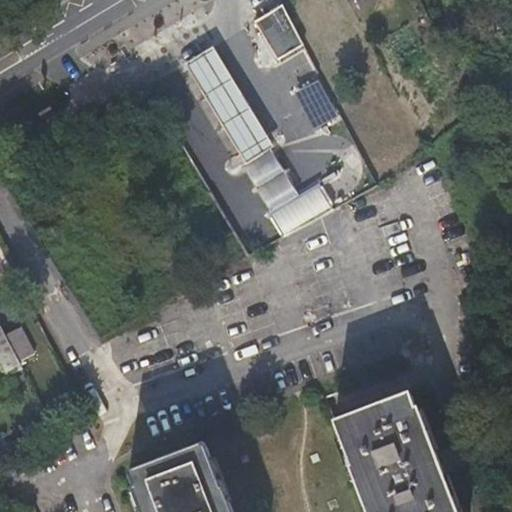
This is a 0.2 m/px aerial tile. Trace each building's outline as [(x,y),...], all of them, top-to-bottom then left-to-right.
[(302,44),(280,5),(253,20),(275,59),(302,44)] [(216,53),(187,72),(191,78),(246,163),(269,148),(272,146),(221,63),(216,53)] [(319,128),(341,116),(319,78),(297,91),(319,128)] [(246,163),(243,165),(254,183),(268,205),(273,213),(299,195),(294,187),(281,166),(269,148),(246,163)] [(284,237),(333,209),(328,200),(319,183),(299,195),(273,213),(270,214),(279,230),(284,237)] [(461,276),(465,284),(469,292),(488,283),(479,267),(461,276)] [(0,354),(9,371),(16,367),(23,364),(22,361),(15,347),(7,333),(4,326),(0,328),(0,354)] [(7,333),(15,347),(29,340),(22,326),(7,333)] [(29,340),(15,347),(22,361),(36,353),(29,340)] [(410,396),(405,381),(327,411),(344,454),(340,456),(362,511),(364,511),(365,511),(456,511),(456,510),(458,509),(413,395),(410,396)] [(203,432),(126,462),(131,479),(128,481),(140,511),(237,511),(224,475),(221,476),(203,432)]
